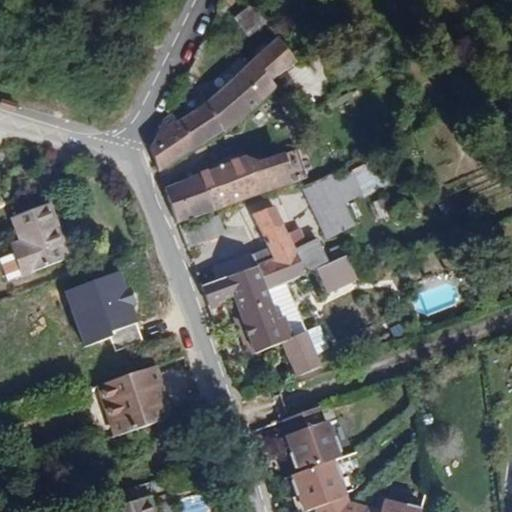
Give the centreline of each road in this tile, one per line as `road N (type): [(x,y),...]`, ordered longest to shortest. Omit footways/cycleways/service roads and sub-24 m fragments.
road 1 (residential): [(122,154),(255,511)]
road 2 (unclassified): [(122,154),(203,0)]
road 3 (residential): [(122,154),(0,117)]
